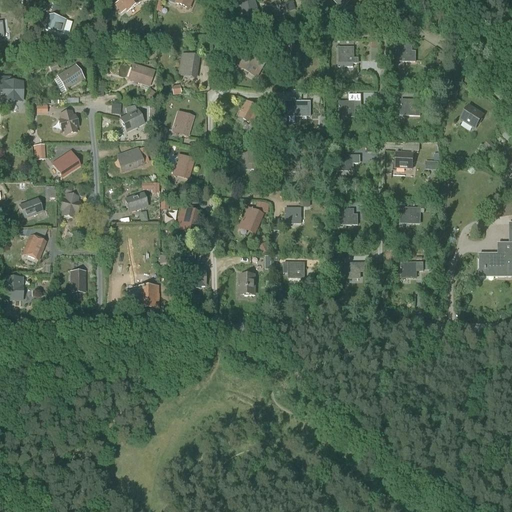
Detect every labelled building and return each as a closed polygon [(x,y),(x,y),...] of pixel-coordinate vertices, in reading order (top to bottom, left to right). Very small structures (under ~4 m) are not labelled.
[(141,3),(138,0),(118,0),(128,12),(141,3)] [(175,0),(174,5),(190,11),(193,0),(175,0)] [(241,19),(244,28),(261,23),(255,0),(240,5),(243,18),(241,19)] [(331,0),(342,11),(352,0),(331,0)] [(61,36),(66,21),(49,16),(44,31),(61,36)] [(246,73),(246,74),(257,80),(268,59),(243,45),(236,57),(239,59),(235,67),(246,73)] [(416,53),(412,53),(412,47),(396,46),(395,63),(415,63),(416,53)] [(302,65),(302,48),(283,49),(283,65),(302,65)] [(359,65),(359,59),(354,59),(354,49),(337,49),(337,68),(352,68),(352,65),(359,65)] [(181,55),(177,78),(196,81),(200,58),(181,55)] [(48,66),(51,74),(59,71),(56,63),(48,66)] [(132,65),(126,82),(149,89),(154,72),(132,65)] [(56,77),(65,93),(84,83),(74,67),(56,77)] [(0,92),(2,92),(2,104),(23,104),(23,82),(10,82),(10,78),(0,77),(0,92)] [(171,87),(172,96),(180,95),(179,86),(171,87)] [(149,90),(144,98),(149,101),(148,103),(156,103),(157,100),(152,99),(156,95),(149,90)] [(238,118),(237,122),(243,125),(244,122),(252,126),(257,116),(262,119),(266,112),(246,101),(237,118),(238,118)] [(400,101),(399,117),(416,118),(416,101),(400,101)] [(285,103),(285,118),(310,118),(310,103),(285,103)] [(338,103),(338,117),(339,117),(339,116),(349,116),(349,117),(355,117),(354,111),(360,111),(360,103),(354,103),(348,103),(338,103)] [(110,105),(110,115),(120,115),(120,105),(110,105)] [(468,106),(459,121),(475,131),(484,116),(468,106)] [(136,111),(134,107),(125,109),(126,116),(118,120),(125,135),(144,126),(137,111),(136,111)] [(60,134),(62,134),(64,138),(77,135),(76,130),(78,130),(75,116),(72,117),(71,112),(58,116),(59,120),(57,121),(60,134)] [(177,113),(170,134),(187,139),(194,118),(177,113)] [(158,135),(165,137),(167,130),(160,129),(158,135)] [(483,146),(484,147),(481,150),(487,156),(491,152),(490,151),(494,147),(488,141),(483,146)] [(35,147),(36,156),(45,155),(44,146),(35,147)] [(116,157),(121,175),(144,167),(143,166),(150,163),(144,148),(138,151),(137,150),(116,157)] [(50,165),(61,181),(80,168),(70,152),(50,165)] [(265,153),(241,154),(241,172),(265,172),(265,153)] [(394,170),(412,172),(413,154),(395,153),(394,170)] [(171,177),(188,182),(194,161),(177,156),(171,177)] [(283,157),(283,174),(299,174),(299,157),(283,157)] [(336,157),(336,173),(353,173),(353,157),(336,157)] [(158,185),(141,186),(141,192),(151,192),(151,196),(158,196),(158,185)] [(46,188),(46,199),(55,199),(56,188),(46,188)] [(123,200),(128,215),(148,209),(143,194),(123,200)] [(65,195),(64,200),(62,200),(59,213),(61,213),(60,218),(73,221),(74,217),(77,217),(80,204),(78,203),(79,198),(65,195)] [(37,199),(18,207),(23,221),(42,214),(37,199)] [(255,212),(268,213),(269,205),(256,203),(255,212)] [(246,208),(237,230),(254,237),(264,216),(246,208)] [(174,231),(193,236),(199,214),(180,209),(174,231)] [(399,209),(399,226),(420,226),(420,210),(399,209)] [(301,210),(284,210),(284,226),(301,226),(301,210)] [(357,216),(353,216),(353,211),(336,211),(336,227),(354,227),(357,227),(357,216)] [(497,255),(478,255),(478,279),(511,278),(511,223),(509,224),(508,244),(497,244),(497,255)] [(21,257),(38,264),(46,244),(43,243),(47,231),(22,230),(18,235),(28,239),(21,257)] [(258,247),(263,255),(271,250),(267,242),(258,247)] [(190,289),(190,292),(200,292),(200,289),(205,289),(205,271),(192,271),(192,261),(176,261),(176,273),(185,273),(185,289),(190,289)] [(304,264),(287,264),(287,281),(304,281),(304,264)] [(343,264),(343,281),(360,281),(360,264),(343,264)] [(399,264),(399,281),(416,280),(416,264),(399,264)] [(69,273),(69,295),(85,295),(85,273),(69,273)] [(239,297),(255,297),(255,276),(239,276),(239,297)] [(157,288),(157,279),(137,279),(137,288),(125,288),(125,297),(129,297),(129,310),(134,310),(134,311),(158,311),(158,288),(157,288)] [(2,303),(22,304),(22,286),(2,286),(2,303)]
